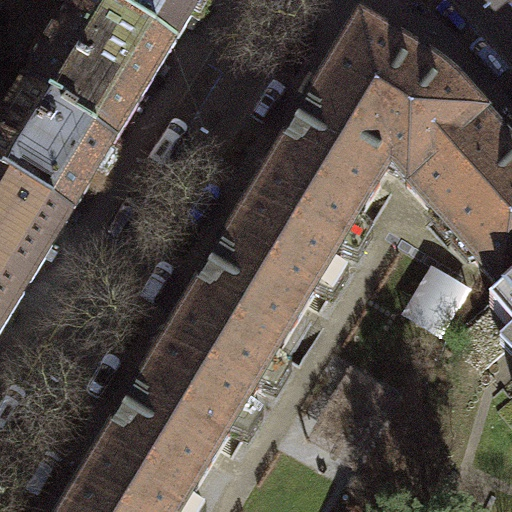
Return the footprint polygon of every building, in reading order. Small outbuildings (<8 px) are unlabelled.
[(62,120),(112,151),(164,66),(173,50),(89,0),(76,0),(23,89),(65,114),(62,120)] [(89,0),(173,50),(203,0),(89,0)] [(361,31),(253,209),(333,257),(387,169),(409,183),(481,117),(449,80),(427,67),(361,31)] [(65,114),(23,89),(0,128),(0,180),(69,222),(80,206),(112,151),(62,120),(65,114)] [(511,279),(511,154),(481,117),(409,183),(500,290),(511,279)] [(69,222),(0,180),(0,337),(49,256),(61,236),(69,222)] [(213,274),(170,345),(250,393),(333,257),(253,209),(213,274)] [(511,279),(500,290),(490,306),(511,332),(511,279)] [(129,412),(83,488),(122,511),(177,511),(250,393),(170,345),(129,412)] [(122,511),(83,488),(68,511),(122,511)]
